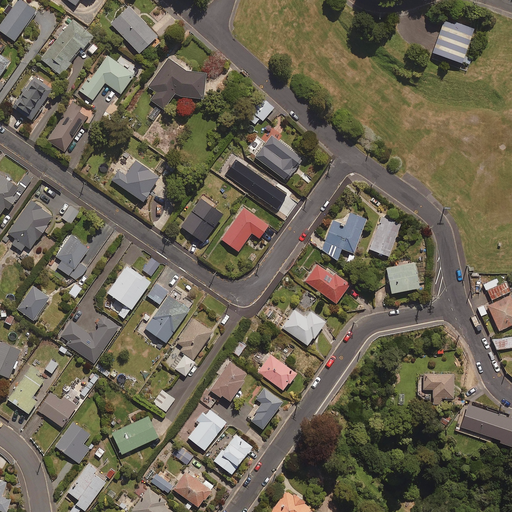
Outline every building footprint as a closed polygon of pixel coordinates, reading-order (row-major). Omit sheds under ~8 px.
[(36,8),(24,0),(16,0),(0,23),(0,29),(14,39),(36,8)] [(157,34),(129,5),(111,22),(139,51),(157,34)] [(472,27),(444,17),(431,51),(460,61),(472,27)] [(92,34),(72,19),(41,58),(61,74),(92,34)] [(0,89),(4,83),(0,80),(0,72),(9,59),(0,52),(0,51),(4,46),(0,43),(0,89)] [(134,72),(107,54),(91,78),(89,76),(79,90),(93,99),(105,81),(121,92),(134,72)] [(150,99),(164,108),(175,92),(179,94),(203,96),(206,70),(187,68),(168,56),(148,85),(156,90),(150,99)] [(53,86),(33,74),(12,105),(32,118),(53,86)] [(274,106),(263,97),(257,106),(246,110),(251,123),(263,119),(274,106)] [(85,114),(81,111),(83,107),(72,100),(47,140),(64,151),(75,135),(73,133),(85,114)] [(160,110),(155,107),(148,116),(154,120),(160,110)] [(301,156),(271,134),(255,155),(285,178),(301,156)] [(159,174),(135,158),(125,173),(118,168),(111,178),(143,199),(159,174)] [(17,185),(0,173),(0,211),(5,205),(8,207),(15,198),(17,199),(32,177),(25,173),(17,185)] [(287,196),(275,184),(268,192),(280,203),(287,196)] [(217,202),(203,192),(180,225),(203,240),(220,216),(226,220),(232,211),(226,207),(223,211),(215,205),(217,202)] [(53,214),(31,199),(8,232),(16,237),(12,243),(21,250),(25,244),(30,247),(53,214)] [(79,210),(70,204),(62,217),(71,223),(79,210)] [(268,223),(243,206),(222,238),(239,250),(251,231),(259,236),(268,223)] [(367,219),(350,212),(345,225),(332,220),(320,251),(338,258),(342,247),(353,252),(367,219)] [(401,222),(382,215),(369,247),(389,254),(401,222)] [(89,246),(70,233),(56,255),(62,260),(58,267),(78,280),(87,266),(79,261),(89,246)] [(160,263),(152,257),(143,269),(151,275),(160,263)] [(419,286),(415,262),(387,267),(391,291),(419,286)] [(334,275),(318,263),(305,281),(336,302),(350,282),(336,273),(334,275)] [(150,280),(127,264),(108,291),(125,303),(119,313),(125,317),(150,280)] [(510,291),(505,280),(489,287),(486,292),(490,300),(510,291)] [(168,291),(156,282),(147,295),(159,303),(168,291)] [(82,288),(75,283),(68,292),(74,297),(82,288)] [(49,295),(33,284),(17,308),(34,319),(49,295)] [(176,291),(173,295),(169,293),(145,327),(166,341),(193,302),(176,291)] [(511,323),(511,301),(509,294),(485,305),(496,330),(511,323)] [(306,316),(294,308),(282,326),(309,344),(325,320),(311,310),(306,316)] [(118,325),(104,316),(92,334),(71,321),(61,335),(67,339),(70,346),(94,362),(118,325)] [(182,346),(180,349),(193,358),(212,330),(194,317),(177,341),(177,342),(182,346)] [(511,347),(511,336),(493,339),(495,349),(511,347)] [(246,344),(239,339),(231,350),(238,355),(246,344)] [(20,348),(1,340),(0,341),(0,372),(9,376),(20,348)] [(195,361),(184,353),(175,368),(185,375),(195,361)] [(297,371),(271,353),(258,371),(284,389),(297,371)] [(230,399),(245,378),(243,377),(247,372),(227,358),(198,398),(211,407),(221,393),(230,399)] [(39,369),(31,364),(8,398),(28,412),(37,399),(32,396),(44,379),(36,374),(39,369)] [(99,364),(96,368),(107,376),(110,372),(99,364)] [(452,373),(421,373),(421,388),(431,388),(431,403),(439,403),(439,397),(452,397),(452,373)] [(84,396),(89,389),(80,382),(75,389),(84,396)] [(283,399),(264,386),(256,397),(262,401),(250,418),(263,427),(283,399)] [(175,398),(162,389),(153,402),(166,411),(175,398)] [(62,399),(51,391),(38,409),(62,426),(76,405),(64,396),(62,399)] [(511,441),(511,418),(467,403),(457,430),(488,441),(489,438),(510,446),(511,441)] [(226,421),(210,408),(205,415),(201,412),(197,418),(200,421),(188,437),(205,449),(226,421)] [(450,418),(443,412),(435,422),(442,428),(450,418)] [(158,435),(148,415),(111,432),(121,453),(158,435)] [(90,433),(73,421),(55,445),(79,462),(89,448),(83,443),(90,433)] [(252,444),(236,433),(224,450),(222,448),(214,459),(231,472),(252,444)] [(193,455),(179,446),(173,454),(186,464),(193,455)] [(96,468),(88,462),(68,491),(79,499),(76,503),(85,510),(105,481),(93,472),(96,468)] [(203,481),(186,469),(172,487),(199,506),(214,484),(205,478),(203,481)] [(172,484),(156,473),(150,480),(167,492),(172,484)] [(0,508),(6,511),(10,498),(1,495),(5,483),(0,481),(0,508)] [(165,499),(148,487),(132,510),(135,511),(173,511),(174,511),(163,503),(165,499)] [(307,511),(312,505),(287,488),(270,511),(307,511)]
